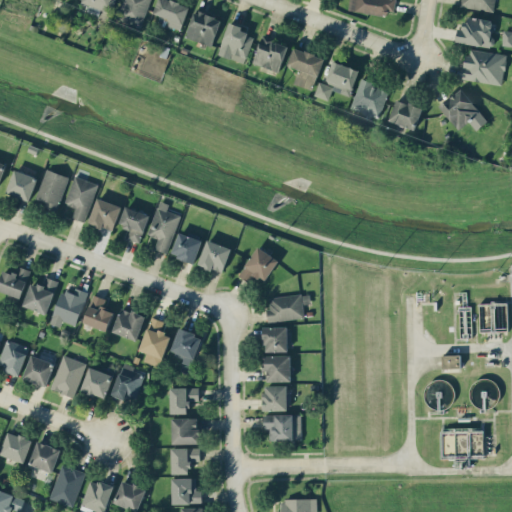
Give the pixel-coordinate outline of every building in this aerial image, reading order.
[(82,0),(81,3),(111,12),(114,0),(82,0)] [(140,27),(150,0),(122,0),(116,18),(140,27)] [(189,5),(172,0),(157,0),(153,14),(167,18),(165,25),(181,29),(189,5)] [(394,14),(395,0),(350,0),(349,10),(394,14)] [(495,0),(460,0),(459,5),(493,12),(495,0)] [(186,37),(212,46),(222,18),(195,9),(186,37)] [(456,42),(491,46),(494,19),(466,16),(464,28),(458,27),(456,42)] [(245,63),(254,35),(241,31),(243,26),(228,21),(218,54),(245,63)] [(511,30),(503,30),(502,44),(511,45),(511,30)] [(289,45),(262,35),(253,62),(279,72),(289,45)] [(324,57),(294,47),(287,66),(301,71),(297,83),(313,89),(324,57)] [(502,84),(506,53),(467,48),(462,79),(502,84)] [(359,70),(333,60),(325,83),(319,81),(314,95),(328,100),(332,89),(350,96),(359,70)] [(351,109),(380,117),(388,87),(359,80),(351,109)] [(469,121),(476,130),(488,120),(461,88),(439,106),(459,129),(469,121)] [(389,120),(415,129),(422,107),(396,99),(389,120)] [(57,211),(69,175),(46,168),(36,197),(46,201),(45,207),(57,211)] [(6,192),(29,201),(38,177),(15,169),(6,192)] [(65,203),(76,207),(72,216),(84,221),(99,184),(75,175),(65,203)] [(89,223),(114,230),(121,204),(97,197),(89,223)] [(181,215),(167,209),(169,203),(160,200),(147,234),(158,238),(155,248),(167,252),(181,215)] [(127,238),(141,242),(149,213),(126,206),(120,225),(130,228),(127,238)] [(194,262),(202,240),(179,232),(171,254),(194,262)] [(222,272),(232,248),(208,239),(198,263),(222,272)] [(250,282),(254,274),(266,281),(278,258),(256,246),(240,276),(250,282)] [(31,270),(16,264),(12,273),(3,269),(0,278),(0,290),(20,298),(31,270)] [(58,281),(46,276),(42,285),(32,281),(23,305),(46,314),(58,281)] [(50,323),(61,326),(63,320),(76,324),(87,291),(75,287),(73,291),(62,288),(50,323)] [(268,322),(305,316),(301,292),(269,297),(270,307),(266,308),(268,322)] [(105,306),(107,297),(91,294),(84,323),(108,329),(113,308),(105,306)] [(146,316),(122,306),(112,330),(136,340),(146,316)] [(163,320),(151,316),(140,350),(146,352),(143,360),(160,366),(171,334),(160,330),(163,320)] [(289,326),(264,326),(264,351),(290,351),(289,326)] [(202,336),(179,327),(169,354),(192,363),(202,336)] [(0,356),(0,367),(19,374),(29,347),(7,338),(0,356)] [(23,377),(46,386),(55,363),(32,354),(23,377)] [(73,396),(87,363),(64,354),(50,387),(73,396)] [(461,354),(442,355),(443,368),(461,367),(461,354)] [(262,355),(263,370),(267,370),(267,381),(292,380),(291,355),(262,355)] [(113,395),(135,402),(143,374),(132,371),(134,365),(122,362),(113,395)] [(81,390),(105,398),(113,374),(89,367),(81,390)] [(264,410),(288,409),(287,384),(264,385),(264,410)] [(171,413),(189,412),(189,400),(199,400),(199,387),(170,387),(171,413)] [(301,414),(264,414),(264,428),(269,428),(269,439),(301,440),(301,414)] [(173,443),(198,443),(198,417),(172,417),(173,443)] [(442,455),(484,456),(484,428),(443,427),(442,455)] [(31,437),(7,431),(1,456),(25,461),(31,437)] [(53,472),(61,449),(38,440),(30,463),(53,472)] [(200,447),(171,447),(172,473),(191,473),(190,460),(200,460),(200,447)] [(86,472),(62,463),(49,498),(73,507),(86,472)] [(202,503),(201,489),(196,489),(196,477),(172,477),(173,503),(202,503)] [(103,511),(113,486),(91,478),(81,504),(101,511),(103,511)] [(138,511),(146,488),(123,480),(114,502),(138,511)] [(0,511),(9,511),(10,508),(21,511),(25,497),(0,490),(0,511)] [(275,511),(317,511),(317,498),(280,499),(281,510),(276,510),(275,511)]
